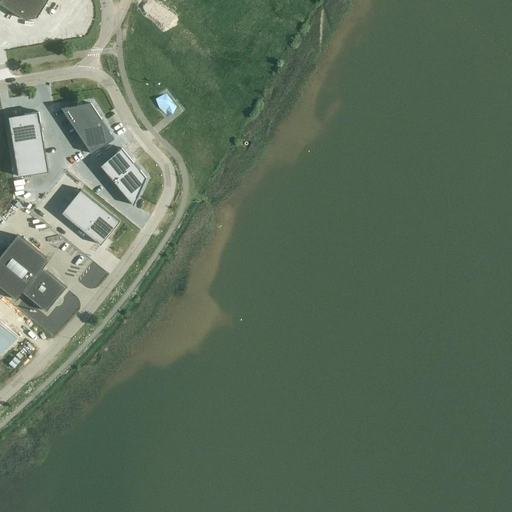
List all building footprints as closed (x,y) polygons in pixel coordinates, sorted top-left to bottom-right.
[(0,0),(0,3),(25,20),(37,18),(48,0),(0,0)] [(177,108),(166,94),(156,99),(156,102),(159,108),(167,116),(173,114),(173,113),(177,108)] [(91,103),(61,107),(92,154),(115,139),(91,103)] [(39,112),(9,117),(19,177),(49,172),(39,112)] [(0,191),(10,190),(0,130),(0,191)] [(122,148),(101,166),(134,205),(146,177),(122,148)] [(120,221),(81,189),(62,213),(101,244),(120,221)] [(0,257),(0,286),(17,300),(23,293),(46,312),(56,300),(66,288),(43,269),(49,261),(17,236),(0,257)] [(0,320),(0,355),(20,336),(0,320)]
